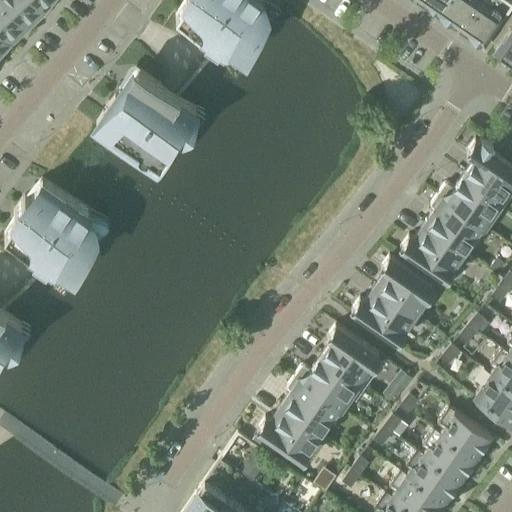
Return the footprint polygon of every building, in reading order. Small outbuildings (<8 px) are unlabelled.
[(0,0),(29,21),(33,15),(35,17),(36,17),(38,16),(46,5),(38,0),(0,0)] [(0,0),(0,28),(12,37),(16,32),(18,33),(19,33),(21,33),(29,21),(0,0)] [(185,0),(176,13),(181,17),(220,43),(219,45),(220,46),(221,46),(222,47),(224,47),(225,48),(226,49),(227,51),(229,54),(230,55),(231,57),(233,58),(234,59),(236,61),(238,59),(240,57),(241,56),(242,54),(243,52),(244,51),(245,49),(246,46),(248,43),(249,43),(256,32),(268,14),(269,14),(269,13),(270,13),(270,12),(271,12),(271,11),(272,10),(273,10),(274,9),(276,9),(277,8),(278,7),(279,7),(280,6),(281,5),(282,3),(281,1),(279,0),(185,0)] [(441,0),(439,5),(441,6),(441,7),(441,8),(441,9),(442,10),(442,11),(443,12),(444,13),(446,14),(448,14),(451,14),(452,14),(461,20),(474,0),(441,0)] [(474,0),(461,20),(469,25),(469,26),(469,28),(470,29),(471,31),(472,32),(474,33),(475,34),(476,34),(478,34),(480,33),(483,35),(487,31),(486,30),(506,0),(474,0)] [(511,0),(506,0),(486,30),(487,31),(499,39),(496,42),(495,44),(511,55),(511,0)] [(12,37),(0,28),(0,48),(1,49),(3,49),(4,49),(12,37)] [(142,156),(147,156),(159,163),(193,114),(197,108),(178,95),(139,68),(138,67),(126,85),(122,84),(119,86),(96,120),(100,123),(111,130),(136,147),(137,153),(142,156)] [(511,161),(490,147),(493,143),(481,135),(479,139),(475,136),(466,149),(474,155),(464,170),(503,197),(511,184),(511,161)] [(503,197),(464,170),(453,184),(448,180),(446,180),(445,180),(444,181),(437,191),(481,221),(480,222),(484,225),(503,197)] [(15,208),(16,213),(16,214),(4,231),(9,235),(47,261),(47,263),(48,263),(49,263),(49,264),(50,264),(51,265),(53,266),(54,267),(55,269),(57,272),(58,273),(59,274),(61,276),(62,277),(64,279),(66,277),(68,275),(69,273),(70,272),(71,270),(72,268),(73,267),(73,264),(76,260),(77,261),(84,250),(96,232),(97,232),(97,231),(98,230),(98,229),(99,229),(100,228),(101,228),(102,227),(104,226),(105,226),(106,225),(107,225),(108,224),(109,222),(110,221),(109,219),(107,218),(105,216),(104,215),(102,214),(100,213),(96,211),(93,210),(90,209),(42,176),(30,193),(29,193),(29,192),(28,192),(27,192),(26,192),(26,193),(25,193),(25,194),(24,194),(15,208)] [(430,201),(431,204),(433,205),(423,220),(468,251),(478,237),(472,233),(480,222),(481,221),(437,191),(430,201)] [(468,251),(423,220),(412,235),(408,232),(399,245),(443,275),(452,262),(457,266),(468,251)] [(374,283),(419,314),(429,299),(424,295),(433,283),(389,252),(380,265),(384,268),(374,283)] [(500,280),(508,286),(511,279),(511,271),(508,269),(500,280)] [(508,286),(500,280),(492,291),(499,297),(508,286)] [(419,314),(374,283),(363,297),(359,295),(350,307),(394,338),(404,325),(409,328),(419,314)] [(0,356),(23,324),(22,324),(4,311),(0,308),(0,356)] [(467,322),(475,328),(484,316),(476,311),(467,322)] [(320,351),(365,383),(375,368),(370,364),(379,352),(335,321),(326,334),(330,336),(320,351)] [(475,328),(467,322),(458,333),(466,339),(475,328)] [(501,345),(500,345),(511,353),(511,331),(508,337),(507,340),(511,343),(511,345),(509,350),(501,345)] [(447,359),(457,349),(450,343),(441,353),(447,359)] [(511,353),(500,345),(490,360),(494,363),(493,365),(490,370),(511,385),(511,353)] [(365,383),(320,351),(310,366),(304,362),(303,362),(302,362),(301,362),(300,363),(293,374),(336,404),(340,407),(349,394),(354,397),(365,383)] [(401,367),(381,393),(391,401),(412,376),(401,367)] [(511,385),(490,370),(474,392),(511,417),(511,415),(511,385)] [(287,382),(287,386),(289,387),(279,402),(319,430),(336,404),(293,374),(287,382)] [(407,408),(415,398),(408,392),(399,402),(407,408)] [(319,430),(279,402),(269,417),(265,414),(256,427),(300,457),(319,430)] [(439,429),(475,454),(490,432),(448,403),(437,419),(443,423),(439,429)] [(391,412),(382,423),(390,429),(398,418),(391,412)] [(390,429),(382,423),(374,434),(381,440),(390,429)] [(475,454),(439,429),(433,425),(422,441),(428,445),(424,451),(458,475),(464,467),(466,467),(466,466),(467,466),(475,454)] [(458,475),(424,451),(416,445),(405,461),(410,464),(405,471),(442,496),(447,487),(448,487),(449,487),(450,487),(450,486),(458,475)] [(252,453),(240,469),(251,477),(264,461),(252,453)] [(350,466),(358,471),(366,459),(358,454),(350,466)] [(195,491),(225,511),(302,511),(283,498),(262,484),(251,477),(240,469),(220,455),(219,455),(214,462),(195,491)] [(358,471),(350,466),(342,477),(351,483),(358,471)] [(442,496),(405,471),(399,466),(388,482),(394,486),(390,492),(418,511),(430,511),(432,509),(433,509),(434,509),(436,509),(437,508),(438,507),(439,506),(440,505),(440,504),(441,503),(441,501),(440,499),(440,498),(442,496)] [(418,511),(390,492),(384,488),(373,504),(378,507),(373,511),(418,511)]
